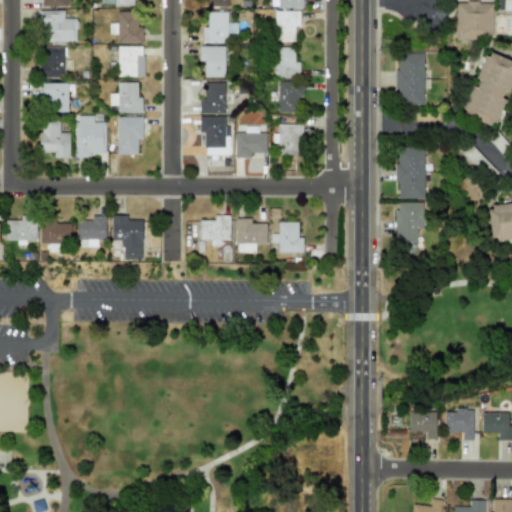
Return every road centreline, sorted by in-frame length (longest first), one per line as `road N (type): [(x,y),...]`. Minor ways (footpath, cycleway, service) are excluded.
road 1 (tertiary): [(359,387),(360,0)]
road 2 (residential): [(0,190),(360,188)]
road 3 (residential): [(173,268),(173,0)]
road 4 (residential): [(14,190),(17,0)]
road 5 (residential): [(359,467),(511,469)]
